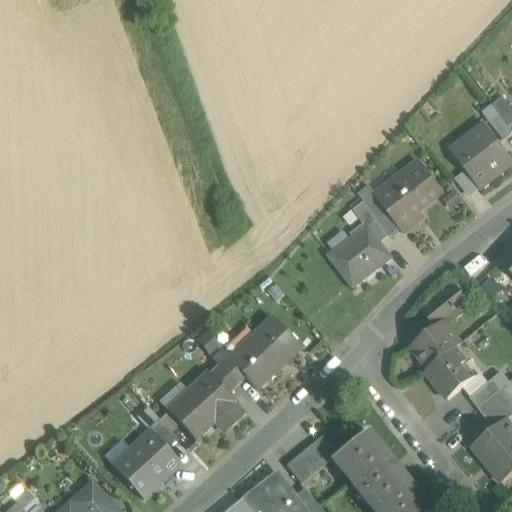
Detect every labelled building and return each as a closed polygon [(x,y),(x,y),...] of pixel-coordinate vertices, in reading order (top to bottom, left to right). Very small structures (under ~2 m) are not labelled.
[(492,107),(503,98),(510,93),(501,83),(484,96),(492,107)] [(511,126),(511,110),(503,98),(492,107),(499,116),(509,129),(511,126)] [(499,116),(492,107),(482,114),(489,123),(499,116)] [(511,133),(509,129),(499,116),(489,123),(504,142),(511,135),(511,133)] [(511,166),(511,160),(486,126),(476,134),(480,140),(457,157),(452,152),(451,153),(480,191),(511,166)] [(377,197),(376,198),(383,208),(401,231),(403,233),(418,222),(414,216),(443,194),(420,164),(377,197)] [(361,176),(352,187),(359,196),(370,188),(361,176)] [(377,197),(370,188),(359,196),(365,203),(374,216),(383,208),(376,198),(377,197)] [(374,216),(365,203),(353,212),(367,230),(368,230),(379,245),(390,237),(374,216)] [(401,231),(383,208),(374,216),(390,237),(391,239),(401,231)] [(367,230),(331,258),(353,288),(390,260),(379,245),(368,230),(367,230)] [(511,250),(499,265),(511,276),(511,250)] [(492,298),(501,289),(489,278),(480,287),(492,298)] [(456,289),(425,314),(435,327),(467,302),(456,289)] [(271,318),(228,358),(232,363),(231,364),(244,379),(257,393),(302,351),(271,318)] [(444,326),(413,351),(429,371),(455,351),(461,346),(444,326)] [(471,382),(461,368),(465,364),(455,351),(429,371),(426,374),(449,402),(462,391),(477,379),(476,378),(471,382)] [(244,379),(231,364),(232,363),(228,358),(218,368),(235,386),(234,386),(236,387),(244,379)] [(235,386),(218,368),(209,376),(226,394),(234,386),(235,386)] [(511,370),(510,368),(501,375),(510,385),(511,384),(511,370)] [(510,385),(501,375),(493,381),(502,392),(510,385)] [(209,376),(168,414),(196,443),(215,425),(213,422),(220,415),(232,428),(246,416),(226,394),(209,376)] [(484,388),(477,379),(462,391),(470,400),(484,388)] [(484,388),(470,400),(479,411),(502,392),(493,381),(484,388)] [(502,392),(511,404),(511,384),(510,385),(502,392)] [(511,404),(502,392),(479,411),(495,431),(506,422),(507,423),(511,418),(511,404)] [(144,427),(155,421),(147,408),(137,413),(144,427)] [(178,442),(159,422),(148,432),(152,436),(153,436),(168,451),(178,442)] [(511,429),(507,423),(506,422),(495,431),(473,448),(503,485),(511,478),(511,429)] [(148,432),(110,466),(143,502),(182,466),(168,451),(153,436),(152,436),(148,432)] [(393,467),(368,435),(368,434),(367,433),(337,456),(332,460),(365,501),(364,502),(372,511),(428,511),(429,511),(428,510),(402,478),(404,476),(395,465),(393,467)] [(323,439),(287,468),(301,486),(332,460),(337,456),(323,439)] [(306,511),(295,498),(276,475),(242,502),(243,503),(250,511),(306,511)] [(60,511),(117,511),(91,484),(60,511)] [(321,511),(305,491),(295,498),(306,511),(321,511)] [(250,511),(243,503),(231,511),(250,511)]
